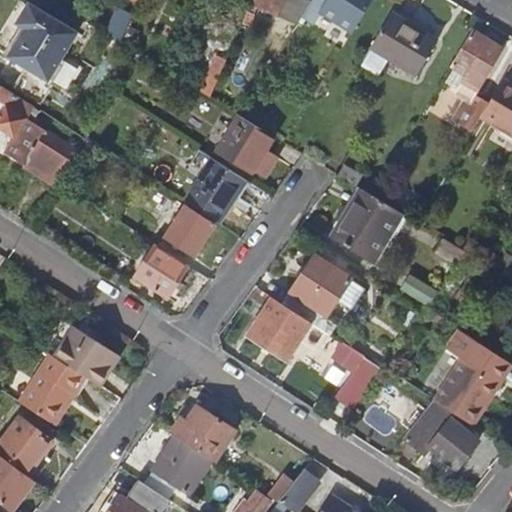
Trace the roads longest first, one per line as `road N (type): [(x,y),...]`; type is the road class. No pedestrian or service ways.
road 1 (residential): [(181,350),(431,511)]
road 2 (residential): [(181,350),(312,171)]
road 3 (residential): [(0,230),(181,350)]
road 4 (residential): [(61,511),(181,350)]
